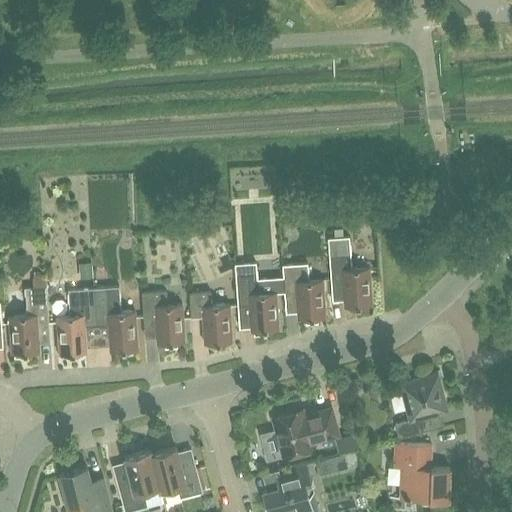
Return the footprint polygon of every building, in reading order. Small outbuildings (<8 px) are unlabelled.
[(343,228),(335,229),(335,236),(343,236),(343,228)] [(352,267),(351,253),(349,236),(328,237),(331,280),(343,279),(345,306),(372,304),(370,266),(352,267)] [(258,292),(257,278),(256,257),(235,258),(238,305),(250,304),(251,331),(254,330),(254,334),(264,334),(264,330),(279,329),(276,290),(258,292)] [(84,278),(93,278),(93,271),(92,261),(83,262),(79,262),(79,269),(80,278),(84,278)] [(308,262),(283,264),(284,292),(296,291),(298,318),(326,316),(323,278),(309,279),(308,262)] [(35,277),(33,277),(34,285),(46,285),(45,271),(34,272),(35,277)] [(49,322),(46,285),(31,286),(25,287),(27,313),(9,314),(12,353),(14,353),(15,357),(25,356),(24,352),(39,351),(37,323),(49,322)] [(94,287),(97,324),(108,323),(110,350),(138,348),(135,310),(121,311),(119,285),(94,287)] [(85,325),(97,324),(94,287),(68,289),(70,314),(57,315),(59,353),(87,352),(85,325)] [(166,290),(142,291),(144,317),(155,316),(157,343),(185,341),(182,303),(167,304),(166,290)] [(211,290),(189,292),(191,317),(203,316),(205,343),(232,341),(230,303),(212,304),(211,290)] [(410,418),(395,422),(399,437),(430,429),(426,415),(448,410),(438,373),(400,383),(410,418)] [(303,408),(273,416),(283,454),(313,447),(312,441),(339,434),(332,407),(305,414),(303,408)] [(335,438),(339,453),(359,447),(359,446),(355,433),(347,435),(335,438)] [(395,442),(394,466),(401,467),(400,498),(449,500),(450,467),(431,466),(432,443),(395,442)] [(151,453),(161,489),(177,485),(180,497),(203,491),(196,465),(182,469),(176,446),(151,453)] [(151,453),(150,449),(125,455),(131,478),(117,482),(125,511),(164,501),(161,489),(151,453)] [(340,467),(337,453),(316,459),(320,472),(340,467)] [(87,465),(60,473),(68,507),(82,503),(84,511),(112,511),(103,476),(90,479),(87,465)] [(302,511),(302,508),(311,506),(309,498),(314,489),(308,465),(276,473),(279,487),(263,491),(268,511),(302,511)]
